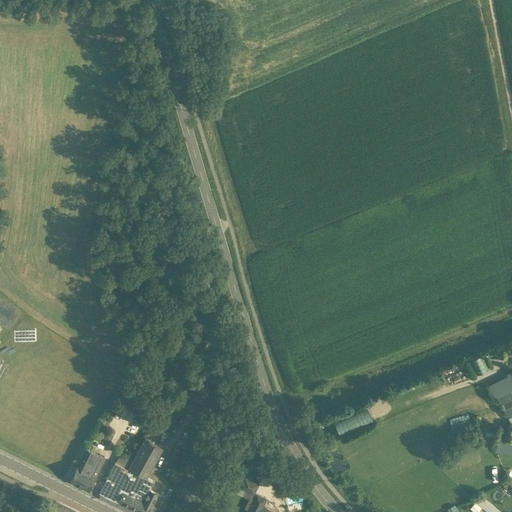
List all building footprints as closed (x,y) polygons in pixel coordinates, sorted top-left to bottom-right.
[(471,356),(476,371),(483,369),(478,354),(471,356)] [(367,404),(335,419),(341,433),(374,418),(367,404)] [(158,431),(169,435),(171,431),(160,426),(158,431)] [(131,508),(141,489),(146,491),(147,489),(148,490),(149,488),(154,481),(147,477),(163,447),(145,437),(132,460),(128,468),(115,461),(114,461),(99,492),(131,508)] [(496,450),(511,450),(511,438),(497,437),(496,450)] [(89,490),(97,474),(105,456),(87,447),(70,480),(89,490)] [(183,451),(179,460),(200,468),(205,459),(183,451)] [(264,470),(270,474),(274,466),(276,464),(269,460),(264,470)] [(284,482),(289,474),(274,466),(270,474),(284,482)] [(241,487),(245,478),(237,475),(233,483),(241,487)] [(188,477),(177,502),(185,505),(191,490),(203,495),(207,486),(188,477)] [(245,478),(241,487),(253,493),(257,484),(245,478)] [(247,501),(252,504),(257,494),(253,493),(241,487),(233,483),(231,488),(250,496),(247,501)] [(146,491),(141,489),(131,508),(139,511),(152,511),(156,505),(153,504),(159,493),(149,488),(148,490),(147,489),(146,491)] [(482,493),(476,500),(490,511),(501,511),(503,510),(482,493)] [(272,511),(261,506),(265,498),(257,494),(252,504),(249,510),(247,511),(272,511)] [(476,511),(486,511),(476,500),(470,505),(476,511)]
